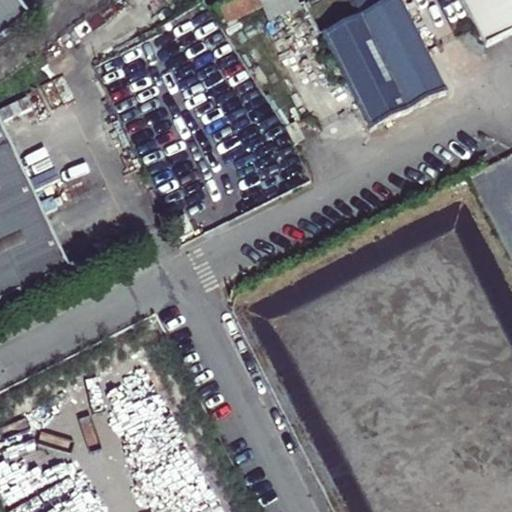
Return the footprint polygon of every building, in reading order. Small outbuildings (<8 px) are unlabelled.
[(0,0),(0,42),(29,22),(13,0),(0,0)] [(223,26),(265,7),(260,0),(238,0),(216,11),(223,26)] [(270,20),(297,7),(293,0),(260,0),(265,7),(270,20)] [(322,38),(370,134),(446,96),(398,0),(322,38)] [(349,0),(356,16),(380,6),(378,0),(349,0)] [(511,0),(459,0),(485,49),(511,35),(511,0)] [(304,143),(299,132),(300,132),(297,125),(287,130),(296,147),(304,143)] [(0,305),(69,273),(0,127),(0,305)]
